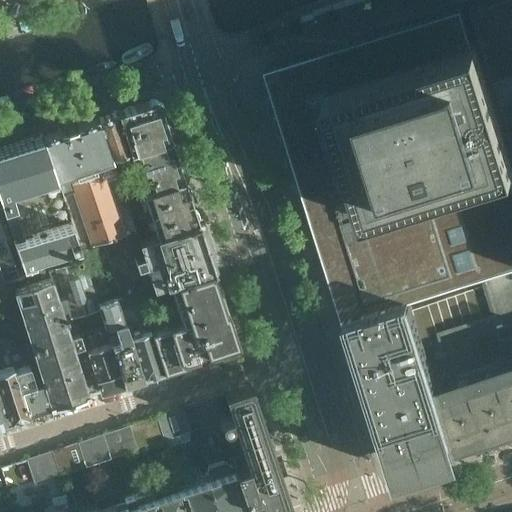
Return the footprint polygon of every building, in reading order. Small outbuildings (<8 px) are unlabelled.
[(114,11),(110,0),(89,0),(25,20),(31,37),(114,11)] [(511,66),(483,75),(461,7),(266,67),(287,136),(283,138),(300,194),(305,193),(344,317),(410,296),(511,264),(511,66)] [(170,127),(169,122),(165,120),(161,108),(163,105),(162,101),(153,96),(149,97),(147,101),(116,110),(128,147),(129,150),(134,149),(170,137),(169,131),(170,127)] [(128,147),(116,110),(96,117),(114,173),(123,171),(116,151),(128,147)] [(214,268),(202,233),(197,220),(156,234),(135,241),(114,173),(103,199),(79,122),(41,134),(82,258),(111,248),(112,250),(115,260),(124,257),(126,257),(132,275),(147,271),(152,288),(162,285),(214,268)] [(82,258),(41,134),(0,146),(0,195),(7,193),(19,232),(11,235),(24,277),(34,274),(29,258),(48,252),(53,267),(82,258)] [(179,165),(178,162),(175,150),(176,147),(175,142),(171,140),(170,137),(134,149),(141,170),(146,168),(152,188),(184,178),(183,176),(185,172),(183,167),(179,165)] [(193,206),(192,203),(188,191),(189,188),(188,183),(184,181),(184,178),(152,188),(142,191),(156,234),(197,220),(196,217),(198,213),(196,208),(193,206)] [(24,277),(11,235),(0,201),(0,282),(1,284),(24,277)] [(130,276),(124,257),(115,260),(112,250),(84,259),(94,288),(130,276)] [(81,344),(77,329),(75,330),(70,315),(97,306),(82,258),(53,267),(34,274),(24,277),(1,284),(0,284),(0,325),(12,322),(27,366),(32,382),(19,386),(27,412),(50,405),(88,393),(99,389),(95,378),(89,380),(87,374),(82,376),(74,351),(73,347),(81,344)] [(511,264),(410,296),(438,384),(511,359),(511,264)] [(237,341),(221,291),(214,268),(162,285),(175,323),(150,331),(163,370),(187,363),(186,357),(207,350),(207,351),(208,352),(209,353),(210,354),(211,354),(212,354),(213,354),(234,347),(235,346),(236,345),(237,344),(237,343),(237,342),(237,341)] [(163,370),(150,331),(138,293),(134,280),(118,285),(122,298),(116,300),(142,377),(163,370)] [(122,298),(118,285),(115,286),(111,294),(113,301),(116,300),(122,298)] [(410,296),(344,317),(343,317),(391,470),(458,448),(438,384),(410,296)] [(116,300),(113,301),(97,306),(104,328),(112,325),(117,341),(109,343),(122,383),(142,377),(116,300)] [(122,383),(109,343),(108,340),(74,351),(82,376),(87,374),(89,380),(95,378),(99,389),(99,390),(122,383)] [(27,412),(19,386),(32,382),(27,366),(12,370),(11,365),(3,367),(0,358),(0,392),(8,418),(27,412)] [(458,448),(511,429),(511,359),(438,384),(458,448)] [(271,511),(290,506),(266,431),(250,384),(223,393),(230,415),(225,416),(221,420),(220,421),(220,422),(219,423),(219,424),(220,425),(220,426),(220,427),(221,428),(222,428),(223,429),(224,429),(226,429),(228,428),(229,427),(230,425),(231,422),(232,422),(243,454),(230,458),(234,470),(247,511),(271,511)] [(0,420),(8,418),(0,392),(0,420)] [(191,433),(182,406),(156,415),(163,438),(164,442),(191,433)] [(163,438),(156,415),(129,424),(136,447),(163,438)] [(136,447),(129,424),(103,433),(110,455),(136,447)] [(110,455),(103,433),(77,441),(86,467),(112,459),(110,455)] [(84,464),(77,441),(51,450),(58,473),(84,464)] [(58,473),(51,450),(26,458),(34,482),(59,474),(58,473)] [(247,511),(234,470),(207,479),(217,511),(247,511)] [(217,511),(207,479),(180,487),(188,511),(217,511)] [(188,511),(180,487),(153,496),(158,511),(188,511)] [(158,511),(153,496),(126,505),(128,511),(158,511)]
